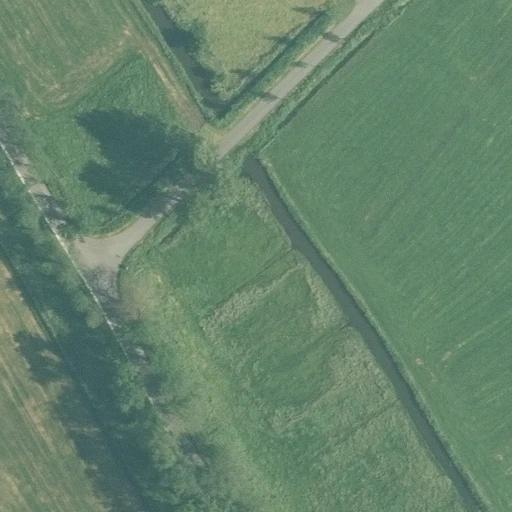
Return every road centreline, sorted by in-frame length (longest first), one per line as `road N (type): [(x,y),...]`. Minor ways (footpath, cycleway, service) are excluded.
road 1 (unclassified): [(92,276),(371,0)]
road 2 (unclassified): [(223,511),(92,276)]
road 3 (unclassified): [(92,276),(0,125)]
